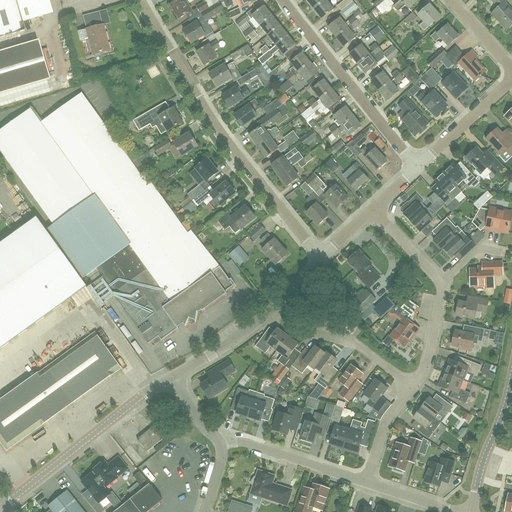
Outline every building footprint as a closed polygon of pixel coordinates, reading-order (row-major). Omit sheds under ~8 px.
[(0,0),(0,93),(28,86),(49,80),(38,40),(17,46),(17,47),(0,52),(0,38),(25,31),(22,22),(15,0),(0,0)] [(188,5),(195,1),(194,0),(179,0),(171,5),(179,19),(192,11),(188,5)] [(200,13),(219,2),(218,0),(205,0),(205,1),(205,2),(196,7),(200,13)] [(233,5),(231,0),(229,0),(224,3),(227,8),(233,5)] [(256,0),(239,0),(243,8),(258,2),(256,0)] [(305,0),(314,10),(325,0),(305,0)] [(322,20),(334,10),(326,0),(325,0),(314,10),(322,20)] [(342,12),(353,3),(350,0),(346,0),(337,7),(342,12)] [(394,4),(390,0),(386,0),(376,8),(382,15),(394,4)] [(409,9),(418,0),(401,0),(394,7),(398,12),(406,5),(409,9)] [(507,31),(511,25),(511,11),(505,3),(506,2),(503,0),(491,0),(499,8),(492,14),(507,31)] [(223,9),(219,2),(200,13),(203,20),(215,13),(216,14),(223,9)] [(353,3),(342,12),(346,18),(358,8),(354,2),(353,3)] [(424,31),(440,17),(430,5),(419,16),(424,22),(420,26),(424,31)] [(261,26),(273,17),(265,7),(253,17),(261,26)] [(231,19),(242,14),(239,8),(228,13),(231,19)] [(96,27),(92,13),(83,16),(87,30),(96,27)] [(408,25),(417,18),(413,13),(404,21),(408,25)] [(241,27),(251,20),(247,15),(237,22),(241,27)] [(269,36),(280,27),(273,17),(261,26),(269,36)] [(352,26),(357,21),(354,17),(348,22),(352,26)] [(336,38),(348,29),(340,19),(329,28),(336,38)] [(205,37),(213,32),(206,21),(199,25),(197,22),(184,31),(191,43),(205,35),(205,37)] [(357,21),(352,26),(348,29),(336,38),(344,47),(355,38),(351,32),(360,25),(357,21)] [(104,25),(96,27),(87,30),(79,32),(81,41),(90,39),(94,55),(111,51),(104,25)] [(448,46),(459,37),(448,25),(438,34),(437,32),(431,37),(436,42),(441,38),(448,46)] [(249,36),(254,32),(250,26),(242,33),(246,39),(249,36)] [(277,46),(288,36),(280,27),(269,36),(277,46)] [(385,35),(378,27),(369,34),(376,42),(385,35)] [(258,36),(254,32),(249,36),(252,40),(258,36)] [(285,56),(296,46),(288,36),(277,46),(285,56)] [(213,52),(219,47),(216,42),(210,47),(209,46),(197,53),(205,66),(217,59),(213,52)] [(373,53),(379,48),(376,44),(370,48),(373,53)] [(254,54),(248,45),(230,56),(234,63),(246,56),(248,58),(254,54)] [(265,55),(270,51),(267,46),(261,51),(265,55)] [(358,65),(369,55),(362,46),(350,55),(358,65)] [(394,46),(384,54),(379,48),(373,53),(369,55),(358,65),(366,74),(385,58),(389,63),(400,54),(394,46)] [(445,56),(447,54),(442,49),(433,58),(427,63),(432,69),(438,64),(445,56)] [(259,60),(263,66),(266,63),(275,56),(270,51),(265,55),(259,60)] [(447,54),(445,56),(456,67),(460,64),(475,81),(485,71),(475,60),(477,57),(472,52),(466,58),(460,51),(451,59),(447,54)] [(289,80),(295,76),(298,73),(310,63),(303,54),(291,64),(294,67),(290,70),(291,72),(286,76),(289,80)] [(310,63),(298,73),(295,76),(289,80),(280,88),(285,94),(292,87),(293,85),(298,81),(299,82),(303,79),(306,82),(318,73),(310,63)] [(229,74),(236,70),(232,64),(226,68),(225,66),(210,75),(217,87),(232,79),(229,74)] [(250,80),(261,74),(258,68),(247,75),(250,80)] [(275,69),(272,72),(268,75),(272,79),(279,74),(275,69)] [(425,74),(436,86),(442,80),(432,69),(425,74)] [(395,79),(401,75),(397,71),(392,75),(395,79)] [(380,92),(391,82),(384,73),(372,82),(380,92)] [(413,86),(420,79),(415,73),(407,80),(413,86)] [(458,97),(468,88),(454,73),(443,84),(451,93),(452,91),(458,97)] [(436,86),(425,74),(420,79),(430,91),(436,86)] [(399,92),(394,86),(404,78),(401,75),(395,79),(391,82),(380,92),(387,101),(399,92)] [(320,100),(332,91),(324,81),(313,90),(320,100)] [(277,85),(268,92),(273,98),(282,91),(277,85)] [(243,98),(249,94),(246,89),(240,93),(237,88),(223,96),(229,108),(243,99),(243,98)] [(332,91),(320,100),(317,103),(304,113),(301,115),(306,121),(320,109),(323,112),(328,109),(339,100),(332,91)] [(436,117),(447,107),(434,92),(428,97),(424,93),(418,98),(436,117)] [(220,266),(219,267),(191,232),(187,226),(186,226),(181,220),(179,222),(145,173),(142,176),(83,94),(44,122),(34,107),(0,131),(0,148),(55,225),(49,229),(55,238),(53,239),(38,218),(0,245),(0,349),(88,287),(59,247),(61,246),(84,279),(98,269),(115,294),(113,295),(123,308),(149,344),(148,344),(149,345),(155,341),(157,345),(161,342),(162,342),(178,330),(179,331),(179,330),(178,329),(183,325),(186,326),(185,327),(186,328),(190,320),(195,322),(197,312),(199,313),(201,310),(202,311),(227,294),(226,292),(234,286),(220,266)] [(267,116),(277,109),(282,106),(277,99),(263,109),(267,116)] [(311,107),(317,103),(314,99),(308,104),(311,107)] [(403,121),(408,126),(409,126),(411,128),(410,130),(415,136),(419,132),(421,134),(426,128),(425,127),(428,125),(422,118),(423,117),(419,113),(418,114),(414,110),(416,109),(407,99),(399,106),(408,116),(403,121)] [(257,117),(255,113),(261,108),(255,100),(248,105),(249,106),(235,116),(238,121),(236,122),(240,128),(242,126),(243,127),(257,117)] [(161,119),(168,132),(183,124),(182,122),(183,120),(180,115),(178,115),(174,109),(163,115),(158,107),(133,121),(139,131),(161,119)] [(342,127),(354,117),(346,108),(335,117),(342,127)] [(283,118),(277,109),(267,116),(265,118),(269,123),(271,122),(273,125),(283,118)] [(339,129),(333,134),(336,138),(345,130),(350,136),(361,127),(354,117),(342,127),(339,129)] [(271,138),(278,133),(279,132),(276,128),(271,132),(271,131),(268,130),(266,132),(263,128),(269,123),(265,118),(259,122),(262,127),(249,136),(258,147),(271,138)] [(333,134),(339,129),(338,130),(335,126),(329,130),(333,134)] [(511,156),(511,155),(511,137),(508,141),(497,129),(486,139),(501,155),(506,151),(511,156)] [(279,149),(278,150),(281,153),(299,140),(293,132),(284,139),(286,142),(278,147),(279,149)] [(279,149),(278,147),(273,141),(280,136),(278,133),(271,138),(258,147),(266,158),(278,150),(279,149)] [(174,144),(182,157),(198,147),(190,134),(174,144)] [(365,148),(362,151),(358,148),(366,140),(361,135),(348,148),(357,157),(361,153),(366,158),(366,159),(378,171),(387,162),(375,149),(371,154),(365,148)] [(172,146),(171,146),(168,140),(154,149),(158,155),(169,148),(172,146)] [(333,156),(345,146),(341,141),(329,151),(333,156)] [(493,157),(489,161),(477,148),(466,158),(476,169),(474,171),(474,173),(477,176),(479,176),(488,168),(495,176),(503,168),(493,157)] [(272,166),(279,176),(291,168),(303,159),(299,153),(293,157),(290,153),(284,157),(272,166)] [(298,165),(302,170),(313,161),(309,156),(298,165)] [(333,174),(339,168),(331,159),(325,165),(333,174)] [(205,191),(202,186),(218,173),(208,160),(196,169),(200,175),(194,180),(199,186),(188,195),(193,201),(205,191)] [(357,191),(368,180),(359,170),(361,168),(357,164),(351,169),(356,175),(348,182),(357,191)] [(444,173),(457,187),(466,179),(471,184),(476,179),(468,170),(463,175),(454,165),(444,173)] [(287,187),(299,178),(291,168),(279,176),(287,187)] [(444,173),(434,182),(436,184),(431,189),(447,206),(452,201),(461,192),(457,187),(444,173)] [(315,193),(319,198),(328,189),(315,175),(306,183),(315,193)] [(220,206),(235,194),(226,183),(211,195),(220,206)] [(306,183),(301,188),(310,198),(315,193),(306,183)] [(336,186),(326,196),(337,209),(342,204),(344,205),(348,202),(347,199),(348,199),(343,193),(344,190),(339,185),(338,187),(336,186)] [(205,191),(193,201),(198,208),(211,197),(205,191)] [(417,195),(408,203),(412,208),(404,215),(412,224),(425,212),(428,209),(422,204),(424,203),(417,195)] [(318,226),(328,217),(317,204),(307,213),(318,226)] [(235,222),(241,230),(256,218),(246,207),(230,219),(226,214),(212,225),(218,233),(224,229),(225,230),(235,222)] [(412,224),(420,232),(429,225),(433,229),(441,221),(434,214),(433,215),(428,209),(425,212),(412,224)] [(511,212),(490,209),(490,211),(480,209),(473,223),(481,232),(486,228),(487,228),(487,229),(508,233),(511,213),(511,212)] [(444,249),(455,238),(450,233),(456,228),(447,219),(437,228),(442,233),(433,241),(442,251),(444,249)] [(255,242),(266,231),(260,225),(249,236),(255,242)] [(452,258),(455,256),(459,261),(476,247),(462,232),(457,237),(455,238),(444,249),(452,258)] [(276,265),(288,254),(274,240),(273,241),(267,235),(261,241),(266,247),(263,251),(276,265)] [(241,267),(251,258),(241,248),(232,257),(241,267)] [(380,279),(369,267),(371,265),(359,252),(348,262),(360,275),(358,277),(369,289),(380,279)] [(493,275),(502,275),(502,263),(483,263),(483,270),(471,270),(471,286),(485,286),(485,288),(493,288),(493,275)] [(362,313),(376,301),(367,291),(353,303),(362,313)] [(469,298),(468,305),(459,303),(456,316),(474,319),(476,311),(485,312),(488,302),(476,300),(469,298)] [(410,315),(401,308),(396,313),(404,319),(390,338),(404,348),(413,335),(415,336),(420,329),(407,320),(410,315)] [(471,352),(472,344),(477,345),(478,342),(482,343),(483,337),(489,338),(489,339),(495,341),(497,332),(472,327),(471,335),(455,332),(452,346),(460,348),(459,350),(471,352)] [(277,352),(288,337),(277,329),(270,339),(264,335),(256,347),(265,354),(271,347),(277,352)] [(0,441),(7,451),(44,424),(64,410),(73,403),(73,404),(111,376),(121,369),(95,333),(38,374),(18,388),(19,388),(1,401),(0,401),(0,441)] [(284,377),(292,367),(295,362),(289,357),(298,345),(288,337),(277,352),(283,356),(278,362),(284,366),(275,378),(280,382),(284,377)] [(316,369),(327,354),(327,353),(325,355),(315,347),(307,358),(302,354),(295,362),(292,367),(302,375),(309,366),(315,371),(316,369)] [(337,361),(327,354),(316,369),(322,373),(315,382),(326,390),(335,378),(329,373),(337,361)] [(444,374),(463,381),(466,373),(477,377),(481,366),(465,360),(463,366),(449,360),(444,374)] [(223,379),(235,372),(229,361),(219,368),(222,373),(201,385),(210,400),(228,388),(223,379)] [(352,389),(363,375),(352,366),(340,382),(346,387),(340,396),(349,403),(357,392),(352,389)] [(482,376),(486,378),(490,369),(485,367),(482,376)] [(463,381),(444,374),(439,387),(453,392),(450,398),(466,404),(470,394),(460,390),(463,381)] [(381,399),(388,390),(376,381),(365,396),(371,401),(368,405),(378,412),(386,403),(381,399)] [(249,419),(255,401),(248,398),(250,392),(238,388),(235,400),(241,402),(237,414),(249,419)] [(271,412),(275,400),(264,397),(262,403),(255,401),(249,419),(262,423),(266,410),(271,412)] [(422,409),(441,424),(442,423),(436,419),(439,414),(445,419),(454,408),(444,400),(440,406),(430,399),(422,409)] [(327,404),(325,410),(333,413),(335,406),(327,404)] [(299,423),(303,411),(289,406),(286,416),(279,413),(273,431),(288,435),(292,421),(299,423)] [(338,426),(343,409),(335,406),(333,413),(330,423),(338,426)] [(429,439),(437,429),(441,424),(422,409),(414,419),(424,427),(420,432),(429,439)] [(326,432),(330,419),(317,415),(314,425),(306,423),(301,440),(314,444),(319,430),(326,432)] [(358,454),(363,436),(364,434),(372,436),(376,423),(368,420),(364,433),(351,429),(344,450),(358,454)] [(124,453),(138,469),(167,445),(150,424),(126,445),(129,449),(124,453)] [(344,450),(351,429),(350,432),(337,427),(331,445),(344,450)] [(461,433),(463,440),(471,438),(469,431),(461,433)] [(405,472),(408,462),(414,463),(421,442),(412,439),(409,448),(397,444),(390,467),(394,468),(394,470),(402,473),(403,471),(405,472)] [(117,478),(127,469),(118,458),(111,463),(113,465),(109,468),(104,462),(92,472),(93,473),(105,488),(117,478)] [(440,466),(428,462),(425,471),(428,472),(425,482),(440,488),(442,482),(449,484),(456,463),(442,459),(440,466)] [(133,477),(143,489),(148,486),(146,483),(147,482),(140,472),(133,477)] [(110,494),(105,488),(93,473),(82,482),(95,499),(89,504),(95,511),(103,511),(106,511),(99,503),(110,494)] [(255,486),(252,494),(287,506),(292,491),(272,485),(274,477),(262,473),(260,474),(258,475),(257,479),(255,478),(254,480),(253,482),(253,483),(253,486),(255,486)] [(148,511),(163,501),(150,485),(115,511),(148,511)] [(305,489),(303,494),(296,511),(311,511),(313,508),(323,511),(329,490),(323,488),(322,486),(318,485),(316,486),(314,485),(312,491),(305,489)] [(83,511),(67,491),(48,506),(51,510),(48,511),(83,511)] [(108,511),(115,505),(110,500),(104,507),(108,511)] [(252,511),(253,508),(248,507),(233,502),(229,511),(252,511)]
